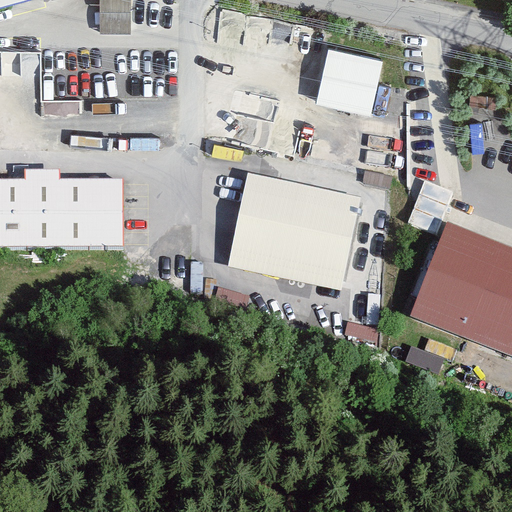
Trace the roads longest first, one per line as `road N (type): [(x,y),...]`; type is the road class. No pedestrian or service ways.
road 1 (unknown): [(54,164),(189,166),(365,200),(378,237),(377,286)]
road 2 (unclassified): [(321,0),(511,39)]
